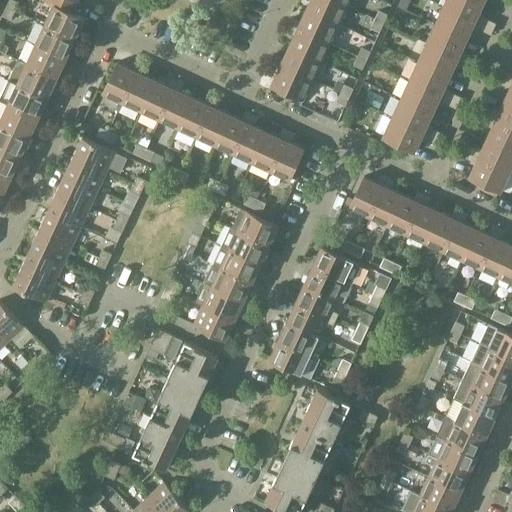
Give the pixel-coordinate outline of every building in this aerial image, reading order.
[(8,0),(6,7),(14,11),(19,1),(15,0),(8,0)] [(346,5),(335,0),(309,0),(306,9),(338,23),(346,5)] [(481,0),(445,0),(443,5),(475,20),(484,1),(481,0)] [(54,3),(44,25),(74,39),(84,17),(54,3)] [(475,20),(443,5),(435,23),(466,38),(475,20)] [(6,7),(2,15),(11,19),(14,11),(6,7)] [(329,42),(338,23),(306,9),(300,20),(292,17),(289,23),(329,42)] [(383,22),(387,14),(379,9),(375,18),(383,22)] [(493,28),(496,23),(483,16),(480,22),(493,28)] [(383,22),(375,18),(370,27),(379,31),(383,22)] [(493,28),(480,22),(477,27),(491,34),(493,28)] [(320,60),(329,42),(289,23),(286,30),(294,34),(289,46),(320,60)] [(435,23),(426,42),(458,57),(466,38),(435,23)] [(44,25),(35,44),(65,58),(74,39),(44,25)] [(458,57),(426,42),(418,60),(449,75),(458,57)] [(35,44),(26,63),(26,64),(56,78),(65,58),(35,44)] [(312,79),(320,60),(289,46),(283,57),(275,53),(272,60),(312,79)] [(366,59),(370,50),(361,46),(357,55),(366,59)] [(476,65),(479,59),(466,53),(463,59),(476,65)] [(366,59),(357,55),(353,64),(362,68),(366,59)] [(17,58),(8,79),(47,97),(56,78),(26,64),(26,63),(17,58)] [(102,93),(122,102),(140,62),(133,59),(130,67),(117,61),(102,93)] [(476,65),(463,59),(460,65),(473,71),(476,65)] [(312,79),(272,60),(268,67),(277,71),(271,84),(303,98),(312,79)] [(418,60),(409,79),(441,94),(449,75),(418,60)] [(122,102),(140,110),(155,78),(143,73),(147,65),(140,62),(122,102)] [(497,68),(494,73),(507,79),(510,74),(497,68)] [(494,73),(491,79),(504,85),(507,79),(494,73)] [(140,110),(159,119),(177,79),(171,76),(167,84),(155,78),(140,110)] [(47,97),(8,79),(0,95),(0,99),(8,103),(38,117),(47,97)] [(159,119),(177,127),(192,96),(180,90),(184,82),(177,79),(159,119)] [(441,94),(409,79),(400,97),(432,112),(441,94)] [(340,92),(349,96),(353,88),(344,84),(340,92)] [(446,96),(459,102),(462,96),(448,90),(446,96)] [(336,101),(345,105),(349,96),(340,92),(336,101)] [(177,127),(196,136),(214,96),(208,93),(204,101),(192,96),(177,127)] [(214,96),(196,136),(214,144),(229,113),(217,107),(221,99),(214,96)] [(443,101),(456,107),(459,102),(446,96),(443,101)] [(400,97),(392,116),(424,131),(432,112),(400,97)] [(511,104),(504,100),(495,119),(511,126),(511,104)] [(38,117),(8,103),(0,119),(0,123),(29,136),(38,117)] [(493,111),(480,105),(477,110),(490,116),(493,111)] [(214,144),(233,153),(251,113),(245,110),(241,118),(229,113),(214,144)] [(490,116),(477,110),(474,116),(487,122),(490,116)] [(251,162),(266,130),(254,124),(258,116),(251,113),(233,153),(251,162)] [(424,131),(392,116),(383,135),(414,150),(424,131)] [(511,126),(495,119),(487,137),(511,149),(511,126)] [(0,147),(20,156),(29,136),(0,123),(0,147)] [(100,126),(96,135),(104,139),(109,130),(100,126)] [(251,162),(270,170),(288,130),(282,127),(278,135),(266,130),(251,162)] [(442,139),(444,134),(431,127),(429,133),(442,139)] [(109,130),(104,139),(113,143),(117,134),(109,130)] [(288,130),(270,170),(289,179),(304,147),(291,141),(295,133),(288,130)] [(442,139),(429,133),(426,138),(439,145),(442,139)] [(115,151),(82,135),(73,155),(106,170),(115,151)] [(511,149),(487,137),(478,156),(510,171),(511,165),(511,149)] [(476,148),(463,142),(460,147),(473,153),(476,148)] [(137,143),(133,152),(142,156),(146,147),(137,143)] [(20,156),(0,147),(0,170),(11,176),(20,156)] [(146,147),(142,156),(150,160),(154,151),(146,147)] [(473,153),(460,147),(457,153),(470,159),(473,153)] [(106,170),(73,155),(65,173),(98,188),(106,170)] [(510,171),(478,156),(469,175),(501,190),(510,171)] [(168,175),(176,179),(180,170),(172,166),(168,175)] [(11,176),(0,170),(0,194),(2,195),(11,176)] [(180,170),(176,179),(185,183),(189,174),(180,170)] [(98,188),(65,173),(56,192),(89,207),(98,188)] [(349,207),(368,216),(387,176),(380,173),(377,181),(364,175),(349,207)] [(142,187),(146,179),(136,174),(133,182),(142,187)] [(368,216),(387,225),(402,193),(390,188),(393,179),(387,176),(368,216)] [(211,177),(207,186),(216,190),(220,181),(211,177)] [(220,181),(216,190),(224,194),(228,185),(220,181)] [(142,187),(133,182),(130,190),(139,194),(142,187)] [(387,225),(406,233),(424,193),(418,190),(414,199),(402,193),(387,225)] [(89,207),(56,192),(48,210),(81,225),(89,207)] [(209,216),(218,197),(209,193),(200,212),(209,216)] [(406,233),(424,242),(439,210),(427,205),(431,196),(424,193),(406,233)] [(249,194),(245,203),(253,207),(257,198),(249,194)] [(257,198),(253,207),(262,211),(266,202),(257,198)] [(424,242),(443,250),(461,210),(455,207),(451,216),(439,210),(424,242)] [(232,227),(269,244),(278,225),(240,208),(232,227)] [(81,225),(48,210),(39,228),(72,244),(81,225)] [(443,250),(461,259),(476,227),(464,222),(468,214),(461,210),(443,250)] [(125,223),(129,216),(119,212),(116,219),(125,223)] [(209,216),(200,212),(196,221),(205,225),(209,216)] [(125,223),(116,219),(112,227),(122,231),(125,223)] [(461,259),(480,267),(498,228),(491,225),(488,233),(476,227),(461,259)] [(221,245),(261,263),(269,244),(232,227),(231,227),(230,226),(221,245)] [(72,244),(39,228),(31,247),(64,262),(72,244)] [(480,267),(498,276),(511,245),(511,243),(501,239),(505,231),(498,228),(480,267)] [(347,240),(343,248),(352,252),(356,244),(347,240)] [(196,245),(187,241),(183,249),(192,253),(196,245)] [(356,244),(352,252),(360,256),(364,248),(356,244)] [(261,263),(221,245),(213,263),(252,281),(261,263)] [(361,263),(321,245),(312,265),(352,283),(361,263)] [(511,245),(498,276),(511,282),(511,245)] [(64,262),(31,247),(22,265),(55,280),(64,262)] [(108,260),(112,253),(102,248),(99,256),(108,260)] [(188,262),(192,253),(183,249),(179,258),(188,262)] [(108,260),(99,256),(95,263),(105,268),(108,260)] [(384,257),(380,266),(389,270),(393,261),(384,257)] [(393,261),(389,270),(397,273),(401,265),(393,261)] [(204,282),(243,300),(252,281),(213,263),(204,282)] [(55,280),(22,265),(13,285),(46,300),(55,280)] [(352,283),(312,265),(304,283),(336,298),(344,301),(352,283)] [(382,273),(373,292),(381,296),(390,277),(382,273)] [(166,287),(175,291),(178,282),(170,278),(166,287)] [(423,292),(427,284),(418,280),(415,288),(423,292)] [(203,304),(235,319),(243,300),(204,282),(196,300),(203,304)] [(336,298),(304,283),(295,302),(335,320),(338,313),(331,309),(336,298)] [(427,284),(423,292),(432,296),(436,288),(427,284)] [(91,297),(94,290),(85,285),(82,293),(91,297)] [(166,287),(162,296),(170,300),(175,291),(166,287)] [(366,307),(375,311),(381,296),(373,292),(366,307)] [(458,292),(454,300),(463,304),(467,296),(458,292)] [(91,297),(82,293),(78,301),(87,305),(91,297)] [(467,296),(463,304),(471,308),(475,299),(467,296)] [(24,325),(0,299),(0,330),(8,340),(24,325)] [(335,320),(295,302),(287,320),(319,335),(324,324),(331,327),(335,320)] [(203,304),(194,323),(226,338),(235,319),(203,304)] [(491,317),(500,321),(504,312),(495,308),(491,317)] [(364,311),(356,329),(364,333),(373,315),(364,311)] [(500,321),(508,325),(511,317),(511,315),(504,312),(500,321)] [(319,335),(287,320),(278,339),(311,354),(319,335)] [(464,324),(455,320),(451,329),(460,333),(464,324)] [(511,333),(488,322),(479,342),(511,357),(511,333)] [(157,327),(145,355),(155,359),(158,351),(164,354),(173,334),(157,327)] [(352,338),(360,342),(364,333),(356,329),(352,338)] [(460,333),(451,329),(447,338),(456,342),(460,333)] [(0,347),(8,340),(0,330),(0,347)] [(278,339),(269,358),(302,373),(311,354),(278,339)] [(218,355),(185,340),(133,453),(166,468),(218,355)] [(470,360),(511,379),(511,378),(511,357),(479,342),(470,360)] [(36,369),(41,363),(35,356),(29,361),(36,369)] [(447,361),(438,357),(434,366),(443,370),(447,361)] [(343,358),(339,367),(347,371),(351,362),(343,358)] [(470,360),(462,379),(503,398),(511,379),(470,360)] [(36,369),(29,361),(23,367),(30,374),(36,369)] [(439,379),(443,370),(434,366),(430,375),(439,379)] [(335,375),(343,379),(347,371),(339,367),(335,375)] [(453,397),(462,401),(494,416),(503,398),(462,379),(453,397)] [(0,389),(6,396),(12,391),(5,383),(0,388),(0,389)] [(318,387),(317,388),(265,500),(292,511),(299,511),(350,402),(318,387)] [(128,391),(123,403),(131,407),(137,395),(128,391)] [(430,398),(421,394),(417,403),(426,407),(430,398)] [(494,416),(462,401),(454,420),(486,435),(494,416)] [(426,407),(417,403),(413,411),(422,416),(426,407)] [(373,424),(377,415),(363,409),(358,417),(373,424)] [(445,416),(436,434),(477,453),(486,435),(454,420),(445,416)] [(125,437),(110,430),(105,440),(121,447),(125,437)] [(413,436),(404,432),(400,440),(409,444),(413,436)] [(436,434),(428,453),(469,472),(477,453),(436,434)] [(409,444),(400,440),(396,449),(405,453),(409,444)] [(396,453),(394,458),(404,462),(406,457),(396,453)] [(425,461),(433,465),(428,475),(460,490),(469,472),(428,453),(427,453),(428,454),(425,461)] [(107,466),(117,471),(120,463),(111,459),(107,466)] [(107,466),(104,474),(114,478),(117,471),(107,466)] [(383,478),(392,482),(395,473),(387,469),(383,478)] [(428,475),(419,495),(452,509),(460,490),(428,475)] [(383,478),(379,487),(387,491),(392,482),(383,478)] [(164,481),(163,481),(148,495),(163,511),(183,511),(188,507),(164,481)] [(504,490),(497,487),(492,498),(499,502),(504,490)] [(91,494),(98,502),(104,496),(97,488),(91,494)] [(511,489),(510,493),(504,490),(499,502),(505,505),(508,499),(511,501),(511,489)] [(91,494),(85,500),(92,508),(98,502),(91,494)] [(22,501),(15,495),(8,502),(14,508),(22,501)] [(163,511),(148,495),(133,509),(135,511),(163,511)] [(450,511),(452,509),(419,495),(411,511),(450,511)] [(25,511),(29,509),(22,501),(14,508),(17,511),(25,511)] [(320,501),(314,511),(332,511),(335,508),(320,501)]
